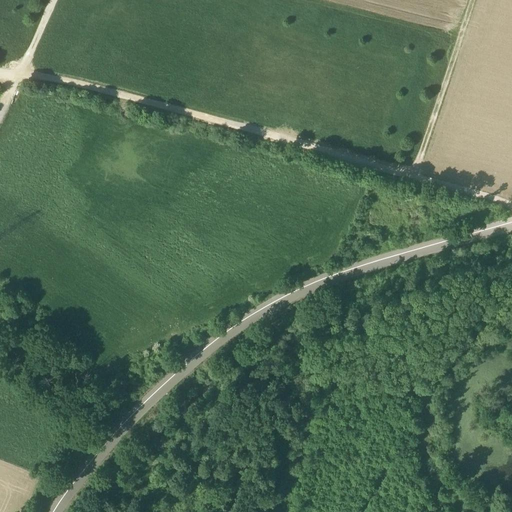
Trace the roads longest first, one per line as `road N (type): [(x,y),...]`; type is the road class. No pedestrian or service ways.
road 1 (track): [(511,207),(149,100),(18,74)]
road 2 (track): [(413,175),(477,0)]
